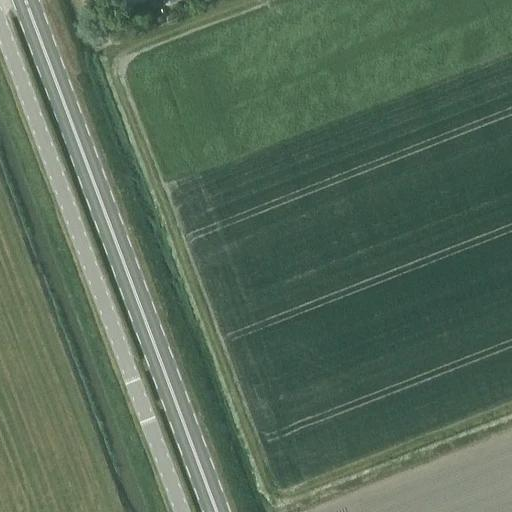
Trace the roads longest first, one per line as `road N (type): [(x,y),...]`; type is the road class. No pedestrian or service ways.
road 1 (primary): [(219,511),(26,0)]
road 2 (unclassified): [(183,511),(0,19)]
